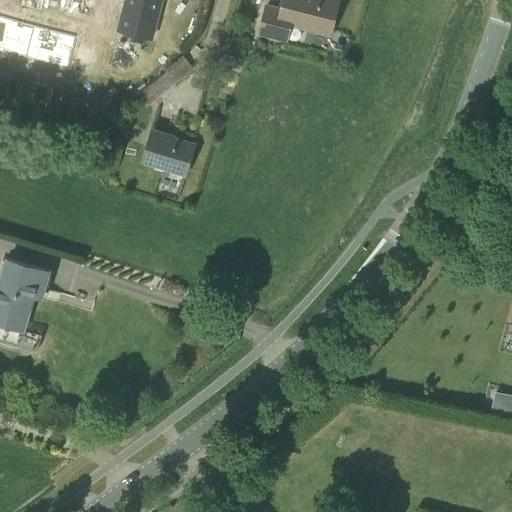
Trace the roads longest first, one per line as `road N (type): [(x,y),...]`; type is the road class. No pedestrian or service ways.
road 1 (tertiary): [(96,511),(285,363),(383,259),(437,172)]
road 2 (tertiary): [(509,0),(469,114),(437,172)]
